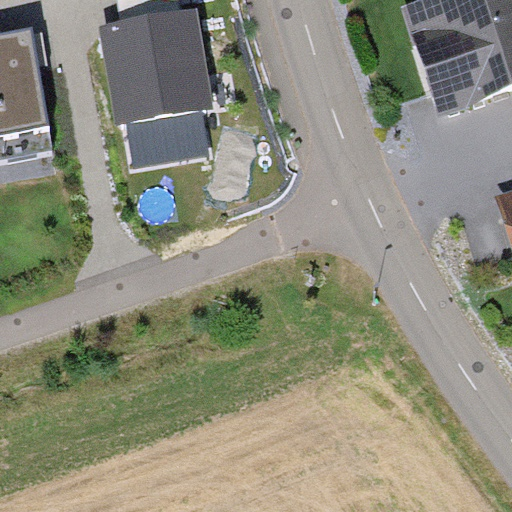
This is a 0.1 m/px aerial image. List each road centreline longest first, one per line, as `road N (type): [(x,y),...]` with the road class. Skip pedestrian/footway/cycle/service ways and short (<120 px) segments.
road 1 (residential): [(363,205),(0,331)]
road 2 (tertiary): [(511,444),(423,315),(363,205)]
road 3 (tertiary): [(363,205),(322,102),(294,0)]
